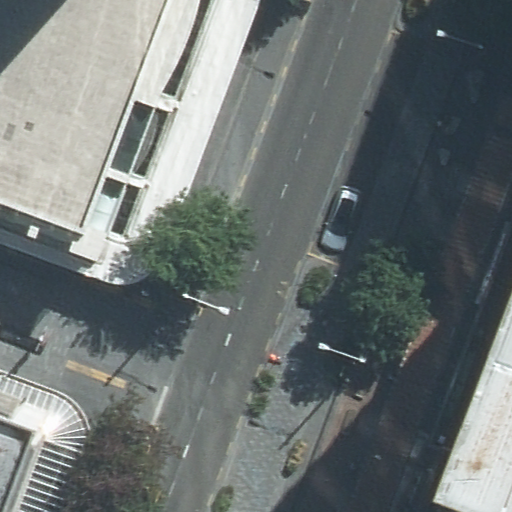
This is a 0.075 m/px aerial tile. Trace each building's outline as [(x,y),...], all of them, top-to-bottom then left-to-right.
[(0,0),(0,238),(100,276),(114,234),(0,192),(0,0)] [(0,0),(0,192),(114,234),(159,107),(196,0),(0,0)] [(150,270),(160,259),(259,0),(196,0),(159,107),(114,234),(100,276),(114,280),(126,280),(140,276),(150,270)] [(511,511),(511,226),(404,511),(511,511)] [(0,390),(0,511),(6,511),(50,410),(0,390)]
